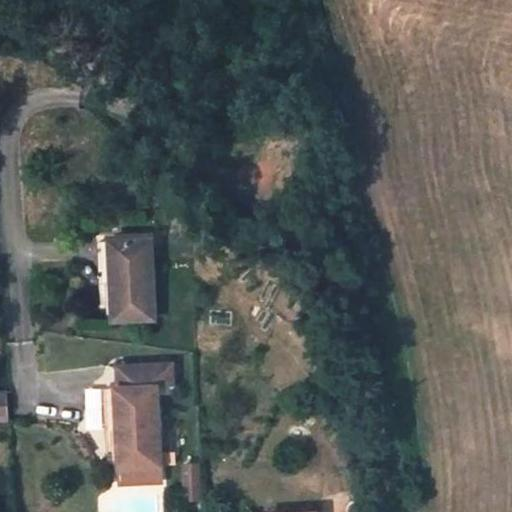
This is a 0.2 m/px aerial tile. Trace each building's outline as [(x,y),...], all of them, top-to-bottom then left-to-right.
[(156,176),(151,197),(163,201),(168,180),(156,176)] [(189,212),(175,213),(176,236),(190,235),(189,212)] [(114,321),(156,319),(152,239),(110,241),(113,304),(114,321)] [(113,304),(110,241),(100,241),(102,304),(113,304)] [(300,298),(294,308),(307,316),(314,308),(300,298)] [(120,467),(163,465),(163,461),(159,386),(177,384),(176,364),(117,367),(118,388),(115,388),(119,451),(120,467)] [(107,452),(119,451),(115,388),(104,388),(107,452)] [(0,392),(0,420),(10,420),(8,392),(0,392)] [(200,468),(200,449),(191,450),(192,470),(200,469),(200,468)]
